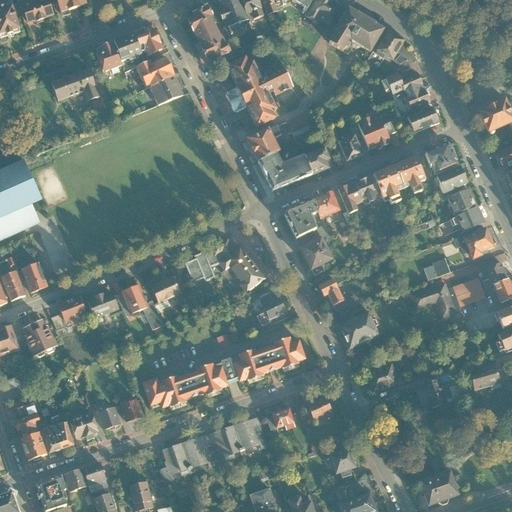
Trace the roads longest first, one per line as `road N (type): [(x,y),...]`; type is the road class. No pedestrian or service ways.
road 1 (residential): [(338,371),(20,481)]
road 2 (residential): [(0,320),(263,212)]
road 3 (residential): [(263,212),(162,10)]
road 4 (residential): [(263,212),(459,128)]
road 5 (residential): [(338,371),(263,212)]
road 6 (residential): [(0,70),(162,10)]
road 7 (residential): [(401,511),(338,371)]
road 8 (tertiary): [(511,242),(459,128)]
